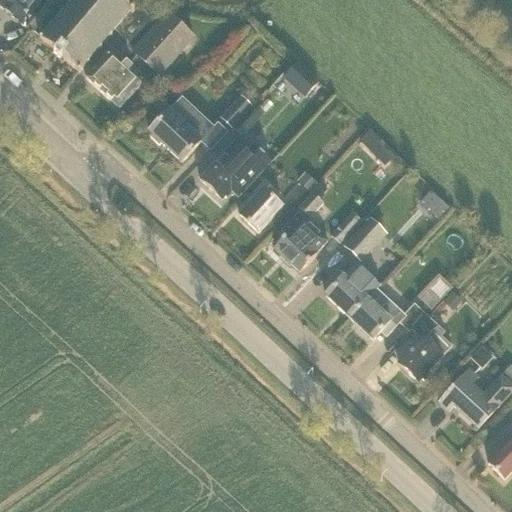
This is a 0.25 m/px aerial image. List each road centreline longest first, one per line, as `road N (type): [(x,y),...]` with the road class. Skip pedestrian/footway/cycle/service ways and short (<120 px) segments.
road 1 (residential): [(483,511),(113,170),(77,170)]
road 2 (secondary): [(436,511),(98,202),(77,170)]
